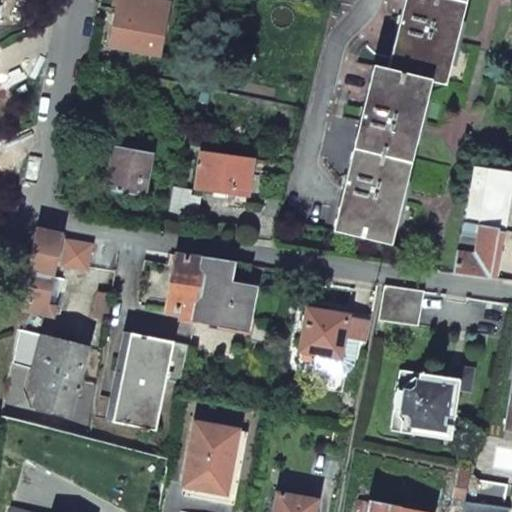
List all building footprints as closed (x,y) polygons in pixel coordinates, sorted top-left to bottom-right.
[(166,5),(139,0),(121,0),(113,46),(157,54),(166,5)] [(511,0),(405,0),(404,5),(409,6),(405,19),(399,17),(396,30),(403,31),(400,44),(395,43),(389,70),(373,66),(366,95),(371,96),(368,109),(360,107),(357,123),(364,125),(361,136),(356,135),(348,166),(353,167),(351,179),(344,177),(341,190),(348,191),(344,204),(339,203),(332,232),(391,245),(430,83),(446,87),(455,47),(511,61),(511,0)] [(113,151),(106,191),(144,197),(151,157),(132,154),(113,151)] [(226,156),(199,152),(194,189),(247,197),(252,160),(226,156)] [(511,171),(499,170),(497,182),(511,185),(511,171)] [(198,198),(172,194),(168,213),(195,217),(198,198)] [(461,225),(454,274),(491,279),(495,255),(498,231),(461,225)] [(60,235),(36,230),(21,310),(54,316),(57,304),(48,303),(60,235)] [(77,241),(65,236),(60,263),(98,269),(101,245),(77,241)] [(499,280),(504,250),(496,249),(491,279),(499,280)] [(173,272),(143,265),(139,306),(180,313),(179,320),(192,322),(193,321),(203,261),(176,257),(173,272)] [(230,265),(203,261),(193,321),(245,330),(252,289),(239,286),(226,284),(230,265)] [(429,291),(389,285),(383,320),(423,325),(426,308),(429,291)] [(98,295),(94,319),(108,321),(112,297),(98,295)] [(362,342),(344,340),(341,359),(357,362),(362,363),(371,316),(327,308),(326,314),(348,318),(366,321),(362,342)] [(348,318),(326,314),(317,312),(307,311),(300,352),(318,355),(341,359),(344,340),(362,342),(366,321),(348,318)] [(12,364),(34,370),(42,337),(17,331),(12,364)] [(189,345),(123,332),(114,377),(105,422),(157,432),(167,383),(182,386),(189,345)] [(87,348),(42,337),(34,370),(29,391),(39,393),(35,408),(69,416),(76,391),(78,392),(78,389),(76,389),(87,348)] [(341,359),(318,355),(316,370),(344,375),(356,365),(357,362),(341,359)] [(448,378),(459,380),(458,391),(468,393),(471,371),(450,367),(448,378)] [(398,370),(396,390),(415,393),(418,373),(398,370)] [(402,412),(399,432),(440,439),(441,429),(452,431),(458,391),(459,380),(448,378),(418,373),(415,393),(396,390),(392,411),(402,412)] [(392,411),(389,431),(399,432),(402,412),(392,411)] [(236,430),(195,423),(184,485),(225,493),(236,430)] [(450,440),(452,431),(441,429),(440,439),(450,440)] [(313,511),(315,501),(276,494),(273,511),(313,511)] [(413,511),(357,500),(354,511),(413,511)] [(464,502),(462,511),(508,511),(509,509),(464,502)]
